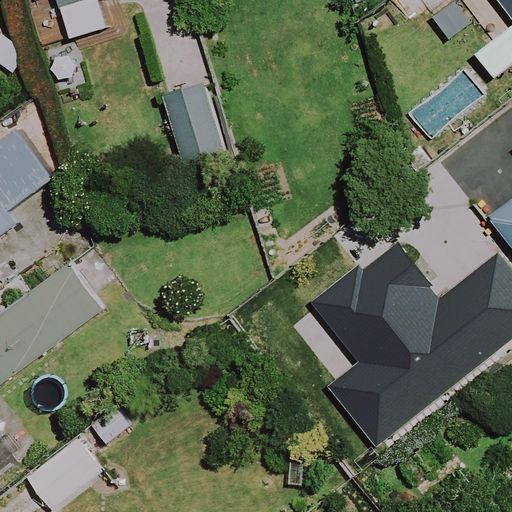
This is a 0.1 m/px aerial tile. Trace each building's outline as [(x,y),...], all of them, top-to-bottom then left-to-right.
[(61,0),(66,14),(112,0),(61,0)] [(511,0),(498,0),(511,18),(511,0)] [(224,153),(205,91),(164,104),(183,165),(224,153)] [(56,183),(21,134),(0,148),(0,240),(18,228),(10,216),(56,183)] [(511,206),(492,223),(511,247),(511,206)] [(0,391),(105,313),(72,269),(0,322),(0,391)] [(57,511),(105,475),(79,442),(28,481),(52,511),(57,511)]
